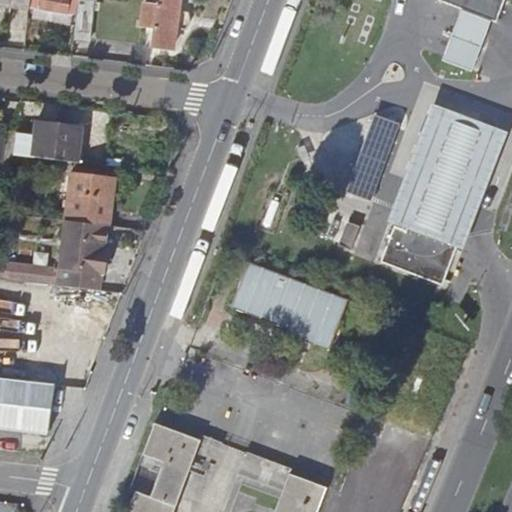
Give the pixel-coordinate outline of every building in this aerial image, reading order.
[(77,0),(30,0),(30,6),(29,8),(75,15),(77,0)] [(150,47),(173,49),(179,0),(156,0),(156,5),(143,4),(141,26),(152,28),(150,47)] [(495,0),(429,0),(450,8),(480,19),(487,22),(495,0)] [(78,1),(74,37),(91,38),(95,2),(78,1)] [(480,19),(450,8),(444,25),(432,59),(462,69),(474,33),(480,19)] [(384,222),(422,236),(452,248),(460,250),(503,131),(427,104),(384,222)] [(347,188),(379,201),(409,124),(377,112),(347,188)] [(36,124),(35,138),(17,136),(15,157),(77,163),(81,128),(36,124)] [(70,175),(65,221),(107,226),(113,180),(70,175)] [(57,285),(99,290),(101,274),(105,274),(107,254),(104,253),(107,226),(65,221),(57,285)] [(452,248),(422,236),(421,239),(390,228),(377,262),(438,285),(452,248)] [(347,298),(246,261),(230,307),(286,328),(284,333),(300,339),(305,327),(315,331),(310,343),(328,350),(347,298)] [(0,428),(47,435),(54,386),(0,378),(0,428)] [(172,511),(200,441),(154,423),(138,464),(164,474),(154,499),(134,492),(126,511),(172,511)] [(317,511),(326,488),(289,474),(274,511),(317,511)]
